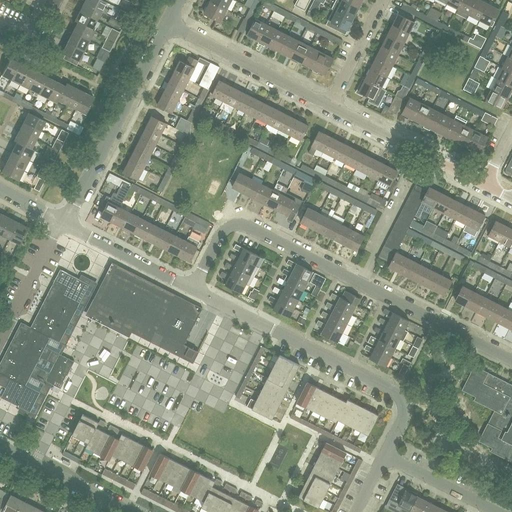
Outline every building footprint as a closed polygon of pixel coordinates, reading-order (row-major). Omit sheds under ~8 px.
[(105,2),(100,0),(85,0),(84,3),(100,11),(106,14),(108,10),(103,7),(105,2)] [(227,9),(231,0),(210,0),(210,1),(227,9)] [(253,0),(250,8),(254,10),(259,0),(253,0)] [(274,10),(276,6),(265,0),(263,5),(274,10)] [(310,0),(296,0),(294,5),(305,11),(310,0)] [(318,2),(315,0),(313,0),(308,11),(313,13),(316,15),(319,9),(319,6),(321,3),(318,2)] [(335,0),(332,8),(353,19),(358,8),(342,0),(335,0)] [(362,0),(342,0),(358,8),(362,0)] [(457,9),(461,0),(447,0),(446,3),(457,9)] [(468,14),(475,0),(461,0),(457,9),(468,14)] [(479,20),(487,3),(480,0),(475,0),(468,14),(479,20)] [(117,5),(127,10),(129,6),(119,1),(117,5)] [(220,22),(227,9),(210,1),(204,13),(220,22)] [(96,21),(100,11),(84,3),(79,12),(96,21)] [(413,14),(415,10),(416,9),(403,3),(401,8),(413,14)] [(493,21),(499,9),(487,3),(479,20),(492,27),(494,22),(493,21)] [(138,15),(139,12),(129,6),(127,10),(130,12),(138,15)] [(287,12),(276,6),(274,10),(285,16),(287,12)] [(244,19),(249,21),(254,10),(250,8),(244,19)] [(341,27),(347,30),(353,19),(332,8),(331,10),(332,10),(327,20),(328,20),(325,25),(339,32),(341,27)] [(124,23),(129,14),(120,9),(115,18),(124,23)] [(426,15),(415,10),(413,14),(424,20),(426,15)] [(496,23),(501,26),(502,26),(508,14),(503,11),(496,23)] [(93,26),(96,21),(79,12),(74,22),(77,23),(91,30),(94,31),(96,27),(93,26)] [(285,16),(295,21),(298,17),(287,12),(285,16)] [(409,34),(415,22),(398,14),(392,25),(409,34)] [(424,20),(435,25),(437,21),(426,15),(424,20)] [(295,21),(306,27),(309,23),(298,17),(295,21)] [(118,30),(121,24),(110,18),(107,24),(118,30)] [(249,21),(244,19),(243,18),(237,30),(243,33),(249,21)] [(258,41),(267,24),(256,19),(247,35),(258,41)] [(440,28),(446,31),(448,26),(437,21),(435,25),(440,28)] [(72,33),(89,41),(93,32),(94,31),(91,30),(77,23),(72,33)] [(309,23),(306,27),(317,33),(319,28),(309,23)] [(496,23),(491,35),(495,37),(501,26),(496,23)] [(269,46),(278,30),(267,24),(258,41),(269,46)] [(403,45),(409,34),(392,25),(387,36),(403,45)] [(459,32),(448,26),(446,31),(457,36),(459,32)] [(114,42),(119,32),(111,28),(106,38),(109,39),(114,42)] [(317,33),(328,38),(330,34),(319,28),(317,33)] [(280,52),(288,35),(278,30),(269,46),(280,52)] [(427,43),(431,45),(437,34),(433,31),(427,43)] [(459,32),(457,36),(468,42),(470,38),(459,32)] [(84,51),(89,41),(72,33),(67,43),(84,51)] [(342,40),(330,34),(328,38),(328,39),(339,45),(342,40)] [(291,58),(299,41),(288,35),(280,52),(291,58)] [(485,45),(490,48),(495,37),(491,35),(485,45)] [(403,45),(387,36),(381,47),(398,55),(403,45)] [(470,38),(468,42),(481,49),(486,38),(483,37),(479,38),(477,41),(470,38)] [(109,39),(106,38),(103,45),(110,49),(113,43),(114,42),(109,39)] [(302,63),(310,46),(299,41),(291,58),(302,63)] [(63,59),(77,66),(84,51),(67,43),(61,53),(65,55),(63,59)] [(421,54),(426,56),(431,45),(427,43),(421,54)] [(480,56),(484,59),(490,48),(485,45),(483,50),(480,56)] [(313,69),(321,52),(310,46),(302,63),(313,69)] [(392,66),(398,55),(381,47),(376,58),(392,66)] [(105,59),(109,52),(102,48),(98,56),(105,59)] [(325,75),(330,65),(330,64),(333,58),(321,52),(313,69),(325,75)] [(416,65),(420,67),(426,56),(421,54),(416,65)] [(189,80),(194,68),(198,61),(189,56),(185,63),(180,60),(174,72),(189,80)] [(474,67),(479,69),(484,59),(480,56),(474,67)] [(511,72),(511,59),(508,57),(502,68),(511,72)] [(11,80),(19,63),(10,58),(10,59),(1,75),(11,80)] [(387,77),(392,66),(376,58),(370,69),(387,77)] [(20,85),(28,68),(19,63),(11,80),(20,85)] [(199,85),(204,87),(208,89),(219,67),(210,63),(199,85)] [(416,65),(410,75),(415,78),(415,77),(420,67),(416,65)] [(469,78),(473,80),(479,69),(474,67),(469,78)] [(29,89),(37,72),(28,68),(20,85),(29,89)] [(511,86),(511,72),(502,68),(497,79),(511,86)] [(381,88),(387,77),(370,69),(365,80),(381,88)] [(36,97),(38,94),(47,77),(37,72),(29,89),(34,92),(33,96),(36,97)] [(183,91),(189,80),(174,72),(168,83),(183,91)] [(410,75),(405,86),(409,89),(415,78),(410,75)] [(47,98),(56,81),(47,77),(38,94),(47,98)] [(473,80),(469,78),(463,89),(467,92),(473,80)] [(381,88),(365,80),(363,79),(356,93),(362,96),(363,94),(370,97),(368,101),(377,106),(385,90),(381,88)] [(417,84),(428,89),(431,85),(420,79),(417,84)] [(508,98),(511,89),(511,86),(497,79),(491,90),(508,98)] [(65,86),(56,81),(47,98),(56,103),(58,101),(58,100),(65,86)] [(223,101),(230,86),(219,81),(212,95),(223,101)] [(67,105),(75,88),(66,83),(65,86),(58,100),(58,101),(67,105)] [(178,101),(183,91),(168,83),(163,94),(178,101)] [(397,91),(395,95),(404,99),(409,89),(405,86),(405,87),(403,85),(401,90),(397,91)] [(428,89),(439,95),(442,90),(431,85),(428,89)] [(234,106),(242,92),(230,86),(223,101),(234,106)] [(198,98),(202,101),(208,89),(204,87),(198,98)] [(76,110),(84,93),(75,88),(67,105),(76,110)] [(439,95),(450,100),(452,96),(442,90),(439,95)] [(502,109),(508,98),(491,90),(486,101),(502,109)] [(245,112),(253,98),(242,92),(234,106),(245,112)] [(2,97),(11,101),(13,98),(4,93),(2,97)] [(86,112),(94,98),(84,93),(76,110),(85,114),(86,112)] [(172,113),(178,101),(163,94),(157,105),(172,113)] [(398,112),(404,99),(395,95),(388,110),(385,108),(382,115),(393,121),(398,112)] [(452,96),(450,100),(461,106),(463,101),(452,96)] [(413,119),(422,103),(410,97),(402,114),(413,119)] [(22,102),(13,98),(11,101),(17,104),(21,106),(22,102)] [(198,98),(192,109),(197,112),(202,101),(198,98)] [(256,118),(264,103),(253,98),(245,112),(256,118)] [(461,106),(472,111),(474,107),(463,101),(461,106)] [(21,106),(29,110),(31,107),(22,102),(21,106)] [(267,123),(275,109),(264,103),(256,118),(267,123)] [(424,125),(432,108),(422,103),(413,119),(424,125)] [(483,117),(485,112),(484,112),(474,107),(472,111),(483,117)] [(435,130),(443,114),(432,108),(424,125),(435,130)] [(195,115),(197,112),(192,109),(187,120),(187,121),(191,123),(195,115)] [(278,129),(286,114),(275,109),(267,123),(278,129)] [(48,120),(50,116),(49,116),(51,112),(47,110),(45,114),(42,112),(41,116),(48,120)] [(495,124),(497,119),(485,112),(483,117),(482,118),(495,124)] [(45,121),(28,113),(23,122),(40,131),(45,121)] [(212,124),(214,119),(203,114),(200,118),(212,124)] [(290,135),(297,120),(286,114),(278,129),(290,135)] [(446,136),(454,119),(443,114),(435,130),(446,136)] [(160,135),(166,124),(151,116),(146,128),(160,135)] [(456,141),(465,125),(467,121),(456,116),(454,119),(446,136),(456,141)] [(191,129),(191,123),(187,121),(187,120),(181,117),(178,123),(191,129)] [(212,124),(223,129),(225,125),(214,119),(212,124)] [(301,140),(308,126),(297,120),(290,135),(301,140)] [(70,121),(68,125),(66,129),(70,131),(79,135),(83,128),(70,121)] [(35,140),(40,131),(23,122),(18,131),(35,140)] [(45,123),(43,128),(57,133),(58,128),(45,123)] [(191,129),(178,123),(175,128),(186,134),(190,136),(191,129)] [(223,129),(234,135),(236,131),(225,125),(223,129)] [(467,147),(476,130),(465,125),(456,141),(467,147)] [(155,146),(160,135),(146,128),(140,139),(155,146)] [(61,129),(56,139),(63,143),(68,133),(61,129)] [(483,146),(488,137),(476,130),(467,147),(479,153),(483,146)] [(31,149),(35,140),(18,131),(14,141),(17,142),(31,149)] [(234,135),(245,141),(247,136),(236,131),(234,135)] [(323,151),(330,137),(319,131),(308,153),(313,155),(317,148),(323,151)] [(180,145),(184,147),(190,136),(186,134),(180,145)] [(253,145),(256,146),(258,142),(247,136),(245,141),(253,145)] [(256,146),(267,152),(269,148),(272,142),(262,137),(259,143),(258,142),(256,146)] [(334,157),(341,143),(330,137),(323,151),(334,157)] [(53,149),(59,152),(63,143),(56,139),(52,148),(53,149)] [(149,157),(155,146),(140,139),(135,150),(149,157)] [(28,161),(34,150),(31,149),(17,142),(11,152),(28,161)] [(345,163),(352,148),(341,143),(334,157),(345,163)] [(175,156),(179,158),(184,147),(180,145),(175,156)] [(250,152),(261,158),(264,153),(253,148),(250,152)] [(267,152),(278,158),(280,153),(269,148),(267,152)] [(356,168),(364,154),(352,148),(345,163),(356,168)] [(49,158),(54,161),(59,152),(53,149),(49,158)] [(144,168),(149,157),(135,150),(129,161),(144,168)] [(23,171),(28,161),(11,152),(6,162),(23,171)] [(36,153),(34,159),(44,162),(46,157),(36,153)] [(264,153),(261,158),(273,163),(275,159),(264,153)] [(292,159),(280,153),(278,158),(289,163),(292,159)] [(367,174),(375,159),(364,154),(356,168),(367,174)] [(175,156),(169,167),(173,169),(179,158),(175,156)] [(43,168),(49,171),(52,165),(54,161),(49,158),(43,168)] [(284,169),(286,165),(275,159),(273,163),(284,169)] [(378,179),(386,165),(375,159),(367,174),(378,179)] [(138,179),(144,168),(129,161),(123,172),(138,179)] [(23,171),(6,162),(1,173),(18,181),(23,171)] [(264,170),(270,173),(274,165),(269,162),(264,170)] [(300,168),(312,174),(314,170),(302,164),(300,168)] [(295,175),(297,170),(286,165),(284,169),(295,175)] [(314,170),(312,174),(323,180),(325,175),(327,171),(316,165),(314,170)] [(390,185),(397,171),(386,165),(378,179),(390,185)] [(49,171),(43,168),(41,167),(36,177),(38,178),(44,181),(45,178),(49,171)] [(169,167),(164,178),(168,180),(173,169),(169,167)] [(281,177),(285,170),(279,167),(276,174),(281,177)] [(308,176),(297,170),(295,175),(294,177),(312,187),(316,180),(308,176)] [(120,178),(110,173),(106,181),(119,187),(116,194),(113,192),(110,198),(106,196),(100,207),(104,209),(100,217),(112,222),(119,208),(129,188),(131,184),(120,178)] [(243,193),(251,179),(239,173),(232,188),(243,193)] [(336,181),(325,175),(323,180),(334,185),(336,181)] [(44,181),(38,178),(33,189),(39,192),(44,181)] [(162,192),(168,180),(164,178),(158,190),(162,192)] [(254,199),(262,185),(251,179),(243,193),(254,199)] [(347,187),(336,181),(334,185),(345,191),(347,187)] [(319,187),(330,193),(333,188),(321,183),(319,187)] [(140,194),(143,190),(131,184),(129,188),(140,194)] [(422,188),(415,184),(412,190),(424,196),(427,191),(422,188)] [(266,205),(273,190),(262,185),(254,199),(266,205)] [(277,210),(284,196),(285,193),(288,188),(283,186),(280,194),(273,190),(266,205),(277,210)] [(345,191),(356,196),(358,192),(347,187),(345,191)] [(433,207),(440,193),(429,187),(427,191),(424,196),(422,202),(433,207)] [(341,198),(344,194),(333,188),(330,193),(341,198)] [(369,198),(365,196),(367,191),(360,188),(358,192),(356,196),(367,202),(369,198)] [(151,199),(153,195),(143,190),(140,194),(151,199)] [(422,202),(424,196),(412,190),(409,196),(422,202)] [(296,214),(302,201),(285,193),(284,196),(277,210),(288,216),(291,211),(296,214)] [(371,193),(369,198),(367,202),(378,208),(383,199),(371,193)] [(444,213),(452,198),(440,193),(433,207),(444,213)] [(352,204),(355,200),(344,194),(341,198),(352,204)] [(159,198),(153,195),(151,199),(162,205),(165,201),(159,198)] [(422,202),(409,196),(406,201),(419,207),(422,202)] [(455,219),(463,204),(452,198),(444,213),(455,219)] [(363,210),(366,205),(355,200),(352,204),(363,210)] [(173,211),(176,206),(165,201),(162,205),(173,211)] [(416,213),(419,207),(406,201),(403,207),(416,213)] [(466,224),(474,210),(463,204),(455,219),(466,224)] [(366,205),(363,210),(375,215),(377,211),(366,205)] [(185,216),(187,212),(176,206),(173,211),(185,216)] [(416,213),(403,207),(400,212),(413,219),(416,213)] [(123,228),(130,213),(119,208),(112,222),(123,228)] [(312,228),(319,214),(308,208),(300,222),(312,228)] [(478,230),(485,215),(474,210),(466,224),(478,230)] [(198,218),(187,212),(185,216),(192,220),(196,222),(198,218)] [(410,224),(413,219),(400,212),(398,218),(410,224)] [(0,234),(0,235),(9,218),(0,213),(0,234)] [(134,234),(141,219),(130,213),(123,228),(134,234)] [(323,234),(330,219),(319,214),(312,228),(323,234)] [(9,240),(18,223),(9,218),(0,235),(9,240)] [(198,218),(196,222),(207,228),(209,223),(198,218)] [(410,224),(398,218),(395,223),(407,230),(410,224)] [(421,232),(423,228),(422,228),(425,223),(414,218),(409,226),(421,232)] [(145,239),(153,224),(141,219),(134,234),(145,239)] [(334,239),(341,225),(330,219),(323,234),(334,239)] [(500,241),(507,227),(496,221),(488,235),(500,241)] [(19,244),(27,228),(18,223),(9,240),(19,244)] [(405,235),(407,230),(395,223),(392,229),(405,235)] [(156,245),(164,230),(153,224),(145,239),(156,245)] [(345,245),(352,231),(341,225),(334,239),(345,245)] [(423,229),(423,228),(421,232),(432,238),(434,234),(432,233),(434,230),(425,225),(423,229)] [(511,247),(511,244),(511,229),(507,227),(500,241),(496,248),(501,250),(504,243),(511,247)] [(405,235),(392,229),(389,235),(402,241),(405,235)] [(417,239),(419,235),(408,229),(406,233),(417,239)] [(167,250),(175,236),(164,230),(156,245),(167,250)] [(356,251),(364,236),(352,231),(345,245),(356,251)] [(443,243),(445,239),(434,234),(432,238),(443,243)] [(399,247),(402,241),(389,235),(386,240),(399,247)] [(417,239),(428,244),(430,240),(419,235),(417,239)] [(178,256),(186,241),(175,236),(167,250),(178,256)] [(178,256),(190,262),(200,242),(188,236),(186,241),(178,256)] [(454,249),(456,245),(445,239),(443,243),(454,249)] [(399,247),(386,240),(383,246),(396,252),(399,247)] [(428,244),(440,250),(442,246),(430,240),(428,244)] [(255,266),(260,257),(235,244),(233,248),(241,252),(239,257),(239,258),(255,266)] [(456,245),(454,249),(465,255),(467,251),(456,245)] [(393,258),(396,253),(396,252),(383,246),(381,251),(393,258)] [(440,250),(451,255),(453,251),(442,246),(440,250)] [(393,258),(381,251),(378,257),(390,263),(393,258)] [(464,257),(453,251),(451,255),(462,261),(464,257)] [(258,268),(255,266),(239,258),(239,257),(231,253),(229,257),(237,262),(234,266),(234,267),(254,277),(258,268)] [(400,273),(407,258),(396,253),(393,258),(390,263),(388,267),(400,273)] [(476,260),(487,266),(490,262),(478,256),(476,260)] [(411,278),(418,264),(407,258),(400,273),(411,278)] [(308,281),(312,272),(288,260),(286,264),(292,267),(290,272),(292,273),(291,273),(308,281)] [(234,267),(234,266),(226,262),(224,267),(232,271),(230,276),(229,276),(246,284),(249,286),(254,277),(234,267)] [(487,266),(499,271),(501,267),(490,262),(487,266)] [(473,267),(484,272),(486,268),(475,263),(473,267)] [(422,284),(429,270),(418,264),(411,278),(422,284)] [(117,265),(93,311),(193,362),(197,352),(183,345),(202,308),(117,265)] [(510,277),(511,273),(501,267),(499,271),(510,277)] [(486,268),(484,272),(495,278),(497,274),(486,268)] [(308,281),(291,273),(292,273),(290,272),(284,269),(281,273),(287,276),(284,280),(287,282),(303,290),(308,281)] [(89,285),(60,270),(55,280),(69,287),(84,295),(89,285)] [(433,290),(440,275),(429,270),(422,284),(433,290)] [(241,294),(246,284),(229,276),(230,276),(222,272),(220,276),(227,280),(225,285),(241,294)] [(506,283),(508,279),(497,274),(495,278),(506,283)] [(444,295),(452,281),(440,275),(433,290),(444,295)] [(315,285),(321,288),(326,279),(320,276),(315,285)] [(298,300),(303,290),(287,282),(284,280),(279,278),(277,282),(285,286),(282,291),(298,300)] [(493,287),(501,290),(504,283),(497,279),(493,287)] [(79,304),(65,297),(69,287),(55,280),(45,299),(74,314),(79,304)] [(321,288),(315,285),(311,294),(316,297),(321,288)] [(466,307),(474,292),(463,286),(455,301),(466,307)] [(79,304),(84,295),(69,287),(65,297),(79,304)] [(294,309),(298,300),(282,291),(274,287),(272,291),(280,295),(278,300),(277,300),(294,309)] [(357,304),(360,298),(345,291),(341,298),(332,293),(330,297),(338,301),(335,306),(335,307),(351,315),(356,306),(357,304)] [(477,312),(485,298),(474,292),(466,307),(477,312)] [(289,318),(294,309),(277,300),(278,300),(270,296),(268,300),(276,304),(273,310),(289,318)] [(488,318),(496,303),(485,298),(477,312),(488,318)] [(74,314),(45,299),(40,308),(70,323),(74,314)] [(347,324),(351,315),(335,307),(335,306),(327,302),(325,306),(333,311),(331,315),(330,316),(347,324)] [(499,323),(507,309),(496,303),(488,318),(499,323)] [(70,323),(40,308),(35,318),(65,333),(70,323)] [(404,330),(409,321),(384,309),(382,313),(390,317),(388,322),(404,330)] [(511,329),(511,326),(511,311),(507,309),(499,323),(511,329)] [(342,333),(347,324),(330,316),(331,315),(323,311),(320,315),(328,320),(326,324),(326,325),(342,333)] [(60,343),(65,333),(35,318),(30,327),(21,322),(16,332),(45,347),(50,338),(60,343)] [(408,332),(404,330),(388,322),(380,318),(378,322),(386,326),(383,331),(399,339),(403,341),(408,332)] [(85,320),(81,328),(94,334),(98,326),(85,320)] [(337,343),(342,333),(326,325),(326,324),(318,320),(316,324),(324,329),(321,334),(337,343)] [(383,331),(375,327),(373,331),(381,335),(379,340),(378,340),(395,348),(399,339),(383,331)] [(45,347),(16,332),(11,342),(40,357),(45,347)] [(378,340),(379,340),(371,336),(368,340),(367,342),(373,345),(376,344),(374,349),(390,358),(395,348),(378,340)] [(40,357),(11,342),(6,352),(35,367),(40,357)] [(386,367),(390,358),(374,349),(366,345),(364,349),(372,353),(369,359),(386,367)] [(257,354),(261,356),(265,348),(261,346),(257,354)] [(417,351),(411,348),(408,353),(414,356),(417,351)] [(26,386),(26,385),(35,367),(6,352),(0,363),(0,372),(11,378),(26,386)] [(69,371),(74,361),(59,354),(54,364),(69,371)] [(296,373),(299,365),(279,355),(275,363),(296,373)] [(403,364),(409,367),(411,363),(402,358),(400,363),(403,364)] [(296,373),(275,363),(272,371),(292,381),(296,373)] [(64,381),(69,371),(54,364),(49,374),(64,381)] [(404,376),(409,367),(403,364),(399,373),(404,376)] [(511,384),(488,373),(488,372),(474,365),(462,390),(475,397),(474,400),(494,410),(479,441),(492,448),(490,451),(511,462),(511,384)] [(292,381),(272,371),(268,378),(288,389),(292,381)] [(11,378),(0,372),(0,385),(6,388),(11,378)] [(61,389),(64,381),(49,374),(46,379),(47,382),(61,389)] [(40,393),(26,385),(26,386),(11,378),(6,388),(1,398),(30,412),(40,393)] [(288,389),(268,378),(264,386),(284,396),(288,389)] [(305,407),(315,387),(307,383),(297,403),(305,407)] [(284,396),(264,386),(260,394),(280,404),(284,396)] [(313,411),(323,391),(315,387),(305,407),(313,411)] [(321,415),(331,395),(323,391),(313,411),(321,415)] [(280,404),(260,394),(256,402),(276,412),(280,404)] [(328,419),(339,398),(331,395),(321,415),(328,419)] [(337,420),(346,402),(339,398),(328,419),(336,423),(338,420),(337,420)] [(247,407),(252,410),(272,420),(276,412),(256,402),(251,399),(247,407)] [(345,424),(355,404),(347,400),(346,402),(337,420),(338,420),(345,424)] [(353,428),(363,408),(355,404),(345,424),(353,428)] [(360,431),(370,411),(363,408),(353,428),(360,431)] [(368,435),(379,415),(370,411),(360,431),(368,435)] [(81,439),(91,419),(83,414),(72,435),(81,439)] [(98,424),(99,423),(91,419),(81,439),(88,443),(89,443),(96,428),(98,424)] [(94,452),(104,432),(96,428),(89,443),(88,443),(86,448),(94,452)] [(101,456),(111,436),(104,432),(94,452),(101,456)] [(119,458),(129,438),(121,434),(119,440),(112,455),(119,458)] [(119,440),(111,436),(101,456),(109,460),(112,455),(119,440)] [(127,462),(137,442),(129,438),(119,458),(127,462)] [(135,466),(145,446),(137,442),(127,462),(135,466)] [(346,453),(326,443),(322,451),(342,461),(346,453)] [(153,450),(145,446),(135,466),(143,470),(153,450)] [(342,461),(322,451),(318,459),(338,469),(342,461)] [(275,469),(287,461),(282,453),(269,461),(275,469)] [(158,478),(169,458),(161,454),(150,474),(158,478)] [(80,459),(72,455),(70,459),(78,463),(80,459)] [(56,468),(58,463),(44,456),(41,461),(56,468)] [(166,482),(176,462),(169,458),(158,478),(166,482)] [(338,469),(318,459),(314,466),(334,476),(338,469)] [(354,467),(358,469),(362,461),(358,459),(354,467)] [(174,486),(184,466),(176,462),(166,482),(174,486)] [(182,490),(192,470),(184,466),(174,486),(182,490)] [(334,476),(314,466),(310,474),(330,484),(334,476)] [(358,469),(354,467),(350,475),(354,477),(358,469)] [(112,472),(105,468),(102,474),(109,478),(112,472)] [(189,494),(199,474),(192,470),(182,490),(189,494)] [(120,476),(112,472),(109,478),(117,482),(120,476)] [(197,498),(207,478),(199,474),(189,494),(197,498)] [(330,484),(310,474),(306,482),(327,492),(330,484)] [(354,477),(350,475),(346,482),(350,484),(354,477)] [(128,480),(120,476),(117,482),(125,486),(128,480)] [(214,483),(215,481),(207,478),(197,498),(204,501),(205,502),(212,487),(214,483)] [(136,484),(128,480),(125,486),(133,490),(136,484)] [(327,492),(306,482),(302,489),(323,499),(327,492)] [(350,484),(346,482),(342,490),(347,492),(350,484)] [(210,511),(220,491),(212,487),(205,502),(204,501),(202,507),(210,511)] [(141,494),(148,498),(151,492),(143,488),(141,494)] [(0,498),(0,510),(8,494),(0,489),(0,497),(0,498)] [(318,508),(323,499),(302,489),(298,497),(318,508)] [(405,493),(396,489),(386,508),(394,511),(409,511),(410,511),(417,497),(416,496),(417,495),(411,492),(410,493),(406,491),(405,493)] [(347,492),(342,490),(338,498),(343,500),(347,492)] [(211,511),(218,511),(227,495),(220,491),(210,511),(211,511)] [(156,502),(159,496),(151,492),(148,498),(156,502)] [(2,511),(16,511),(22,501),(11,495),(2,511)] [(228,511),(235,499),(227,495),(218,511),(228,511)] [(164,506),(167,500),(159,496),(156,502),(164,506)] [(410,511),(423,511),(428,502),(417,497),(410,511)] [(343,500),(338,498),(335,505),(339,507),(343,500)] [(237,511),(243,503),(235,499),(228,511),(237,511)] [(171,509),(174,504),(167,500),(164,506),(171,509)] [(31,511),(34,507),(22,501),(16,511),(31,511)] [(436,511),(439,508),(428,502),(423,511),(436,511)] [(247,511),(250,506),(243,503),(237,511),(247,511)]
